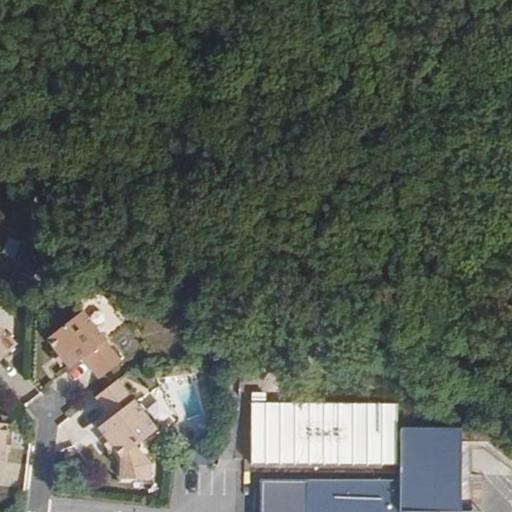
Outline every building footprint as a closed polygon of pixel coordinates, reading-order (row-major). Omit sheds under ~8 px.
[(126,368),(88,318),(51,346),(58,357),(67,368),(74,376),(87,365),(103,386),(126,368)] [(0,369),(21,349),(0,327),(0,369)] [(67,368),(58,357),(54,360),(62,371),(67,368)] [(161,438),(123,386),(99,404),(115,425),(101,435),(108,443),(115,454),(123,465),(161,438)] [(402,408),(255,408),(255,469),(401,466),(401,429),(402,408)] [(9,444),(11,429),(0,428),(0,466),(6,468),(7,457),(9,444)] [(463,511),(464,429),(401,429),(401,466),(401,481),(264,481),(263,511),(463,511)] [(115,454),(108,443),(104,447),(111,457),(115,454)]
